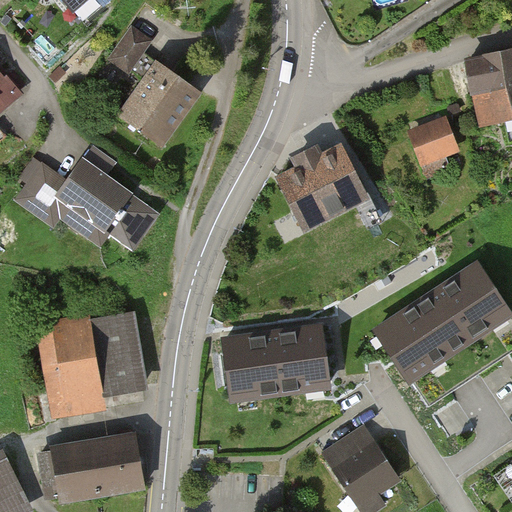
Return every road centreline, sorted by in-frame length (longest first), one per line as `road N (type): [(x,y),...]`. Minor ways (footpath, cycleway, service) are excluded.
road 1 (tertiary): [(162,511),(177,354),(198,265),(285,71)]
road 2 (residential): [(285,71),(376,76),(511,36)]
road 3 (residential): [(464,511),(376,378)]
